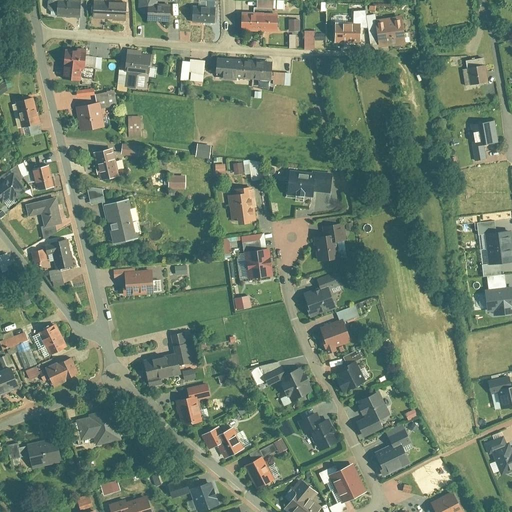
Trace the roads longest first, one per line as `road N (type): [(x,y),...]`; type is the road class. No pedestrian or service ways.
road 1 (residential): [(40,33),(107,332)]
road 2 (residential): [(367,511),(378,505),(379,487),(298,323),(288,244)]
road 3 (residential): [(231,0),(229,45),(212,50),(40,33)]
road 4 (residential): [(116,370),(188,447),(265,511)]
road 5 (residential): [(0,230),(80,329),(107,332)]
road 6 (residential): [(485,0),(511,132)]
road 7 (residential): [(116,370),(0,426)]
